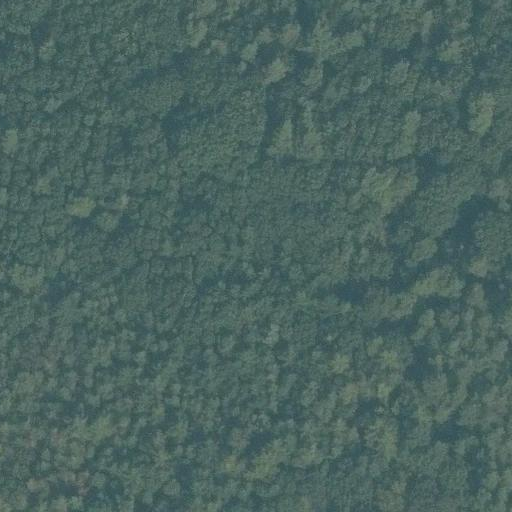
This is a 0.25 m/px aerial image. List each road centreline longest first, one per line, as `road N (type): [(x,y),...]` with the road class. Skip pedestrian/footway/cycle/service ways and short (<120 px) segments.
road 1 (track): [(375,511),(451,475),(448,456),(341,304),(511,178)]
road 2 (track): [(104,0),(341,304)]
